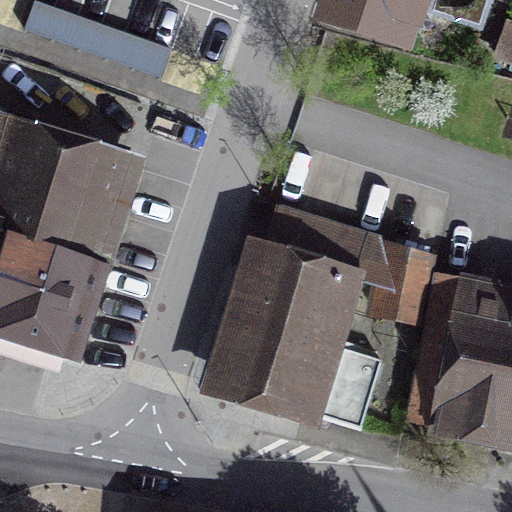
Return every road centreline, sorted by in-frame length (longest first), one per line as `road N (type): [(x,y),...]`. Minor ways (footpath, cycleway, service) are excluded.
road 1 (residential): [(128,464),(288,0)]
road 2 (residential): [(391,511),(128,464)]
road 3 (residential): [(128,464),(0,441)]
